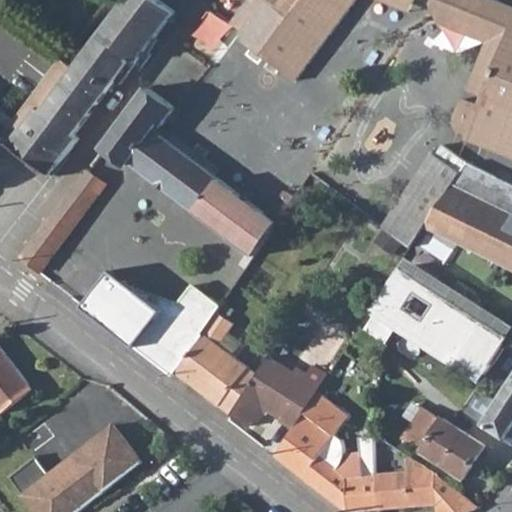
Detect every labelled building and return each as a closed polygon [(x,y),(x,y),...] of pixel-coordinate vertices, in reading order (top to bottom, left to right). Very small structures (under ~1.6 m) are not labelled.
[(101,32),(134,57),(126,67),(130,71),(175,11),(159,0),(125,0),(119,8),(101,32)] [(248,0),(233,23),(244,31),(247,42),(300,79),(358,0),(248,0)] [(387,0),(410,10),(412,2),(406,0),(387,0)] [(465,96),(455,121),(459,128),(469,133),(466,138),(511,156),(511,4),(501,0),(433,0),(433,2),(442,22),(488,41),(502,47),(480,103),(465,96)] [(182,44),(217,69),(244,31),(233,23),(208,6),(182,44)] [(3,136),(12,142),(11,145),(21,153),(43,169),(51,175),(79,139),(76,137),(116,82),(120,84),(130,71),(126,67),(134,57),(101,32),(85,53),(74,68),(60,58),(47,77),(3,136)] [(465,96),(480,103),(502,47),(488,41),(465,96)] [(103,149),(127,169),(131,164),(255,257),(279,221),(270,215),(156,131),(161,123),(164,126),(178,107),(149,86),(103,149)] [(382,226),(411,248),(425,227),(461,173),(432,152),(382,226)] [(21,153),(17,158),(40,174),(43,169),(21,153)] [(511,182),(468,161),(461,173),(425,227),(511,271),(511,182)] [(21,257),(42,273),(107,186),(87,171),(21,257)] [(270,215),(279,221),(287,209),(279,203),(270,215)] [(400,270),(509,340),(511,335),(511,321),(409,256),(400,270)] [(116,270),(88,304),(175,371),(226,305),(197,283),(182,300),(137,284),(116,270)] [(372,312),(482,384),(509,340),(400,270),(372,312)] [(362,328),(373,336),(380,326),(369,319),(362,328)] [(353,342),(381,359),(388,346),(373,336),(362,328),(353,342)] [(176,373),(232,415),(258,374),(205,335),(176,373)] [(0,410),(1,412),(32,387),(0,348),(0,410)] [(232,415),(251,427),(264,407),(295,427),(318,392),(319,388),(269,357),(258,374),(232,415)] [(467,413),(506,440),(511,430),(511,379),(497,402),(481,391),(467,413)] [(275,457),(345,511),(355,511),(380,510),(377,474),(350,477),(342,468),(322,453),(336,436),(350,415),(318,392),(295,427),(275,457)] [(403,437),(421,449),(419,452),(465,481),(487,447),(442,418),(440,420),(422,408),(403,437)] [(53,477),(38,459),(12,480),(38,511),(83,511),(145,463),(116,427),(74,461),(80,469),(59,485),(53,477)] [(350,477),(377,474),(373,438),(360,439),(362,453),(346,455),(345,444),(342,441),(336,436),(322,453),(342,468),(350,477)] [(377,474),(380,510),(438,504),(436,474),(415,459),(408,459),(409,472),(377,474)] [(53,477),(59,485),(80,469),(74,461),(53,477)]
